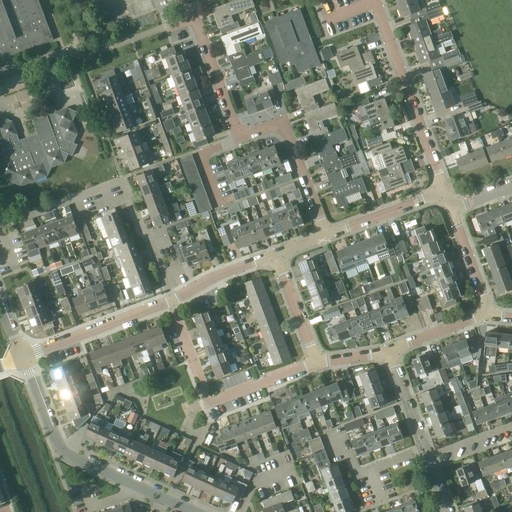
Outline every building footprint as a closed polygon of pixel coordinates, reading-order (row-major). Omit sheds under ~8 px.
[(0,0),(0,59),(54,40),(45,17),(46,17),(39,0),(0,0)] [(231,15),(238,12),(255,7),(252,0),(236,0),(212,9),(219,29),(220,28),(223,34),(240,28),(238,21),(234,23),(231,15)] [(410,14),(412,19),(441,9),(439,2),(419,9),(416,0),(397,0),(401,8),(399,9),(402,17),(410,14)] [(441,9),(412,19),(410,20),(413,25),(408,27),(411,35),(413,35),(416,45),(432,39),(432,38),(426,22),(444,15),(441,9)] [(300,10),(267,22),(282,64),(289,62),(291,66),(296,64),(299,72),(321,64),(315,49),(311,37),(303,16),(300,10)] [(230,55),(232,61),(246,55),(244,49),(241,50),(239,43),(264,34),(260,22),(221,37),(222,39),(223,38),(229,56),(230,55)] [(455,40),(451,31),(433,38),(432,38),(432,39),(416,45),(420,55),(418,55),(421,63),(439,57),(435,46),(452,39),(453,41),(455,40)] [(171,67),(190,60),(189,56),(187,57),(185,51),(177,54),(174,46),(160,51),(163,59),(167,57),(171,67)] [(323,56),(332,53),(329,46),(321,50),(323,56)] [(361,61),(373,57),(371,51),(360,54),(357,46),(336,54),(342,68),(349,65),(352,72),(363,67),(361,61)] [(443,55),(445,61),(459,56),(457,49),(443,55)] [(253,74),(251,75),(248,68),(265,61),(261,50),(246,55),(232,61),(230,62),(231,63),(232,63),(238,81),(240,80),(242,86),(256,81),(253,74)] [(461,62),(461,61),(459,56),(445,61),(447,67),(461,62)] [(363,67),(352,72),(357,86),(368,81),(370,88),(383,83),(380,74),(376,75),(372,64),(376,63),(373,57),(361,61),(363,67)] [(174,76),(192,69),(190,64),(192,63),(190,60),(171,67),(174,76)] [(140,68),(135,70),(139,79),(144,77),(142,72),(140,68)] [(177,85),(197,78),(196,75),(194,75),(192,69),(174,76),(177,85)] [(432,93),(448,87),(441,69),(423,75),(426,83),(428,83),(432,93)] [(273,86),(283,82),(280,72),(270,76),(273,86)] [(99,81),(103,92),(120,85),(125,84),(121,73),(99,81)] [(144,77),(139,79),(142,86),(147,84),(144,77)] [(181,95),(199,88),(196,82),(198,81),(197,78),(177,85),(181,95)] [(325,78),(295,90),(295,91),(296,91),(303,109),(304,108),(306,114),(320,109),(318,103),(316,103),(313,96),(330,90),(330,89),(326,78),(325,78)] [(150,85),(153,94),(159,92),(155,83),(150,85)] [(107,102),(127,95),(125,90),(123,91),(120,85),(103,92),(107,102)] [(448,87),(432,93),(436,103),(434,104),(437,112),(454,105),(448,87)] [(184,104),(204,96),(203,93),(201,94),(199,88),(181,95),(184,104)] [(335,93),(338,101),(344,99),(341,91),(335,93)] [(157,104),(162,102),(159,92),(153,94),(157,104)] [(250,115),(274,106),(268,92),(245,100),(250,115)] [(111,112),(128,106),(126,100),(128,99),(127,95),(107,102),(111,112)] [(188,113),(205,106),(203,100),(205,99),(204,96),(184,104),(186,110),(188,113)] [(464,107),(478,102),(476,96),(462,101),(464,107)] [(147,99),(151,109),(155,107),(152,97),(147,99)] [(370,103),(368,98),(356,102),(358,108),(361,117),(367,114),(369,119),(390,112),(385,98),(370,103)] [(462,114),(446,120),(450,131),(448,132),(451,140),(469,133),(477,131),(473,120),(474,120),(471,112),(481,109),(483,108),(481,101),(478,102),(464,107),(466,113),(462,114)] [(306,114),(304,114),(305,116),(312,134),(313,133),(315,139),(329,134),(327,128),(325,128),(323,121),(339,115),(338,112),(341,111),(337,102),(335,103),(320,109),(306,114)] [(73,156),(78,144),(74,142),(78,134),(73,121),(77,112),(68,107),(57,111),(55,105),(45,109),(47,115),(33,120),(38,133),(20,140),(13,121),(3,117),(0,124),(0,168),(3,177),(22,186),(48,176),(52,167),(65,162),(69,154),(73,156)] [(114,122),(134,115),(132,110),(130,111),(128,106),(111,112),(114,122)] [(191,122),(211,115),(209,112),(207,112),(205,106),(188,113),(189,118),(191,122)] [(155,107),(151,109),(154,119),(159,117),(155,107)] [(374,133),(368,136),(365,137),(369,146),(383,141),(382,137),(383,137),(381,131),(395,126),(390,112),(369,119),(374,133)] [(134,115),(114,122),(118,133),(136,126),(134,120),(136,119),(134,115)] [(191,122),(194,131),(212,124),(210,119),(212,118),(211,115),(191,122)] [(173,119),(164,122),(168,132),(173,130),(173,129),(176,127),(173,119)] [(157,125),(161,135),(165,133),(161,123),(157,125)] [(194,142),(196,148),(209,144),(207,137),(215,134),(213,128),(215,127),(214,124),(212,124),(194,131),(198,141),(194,142)] [(180,126),(173,129),(175,134),(182,131),(180,126)] [(329,134),(313,139),(314,141),(315,140),(321,158),(322,158),(324,164),(338,158),(336,152),(332,145),(348,139),(344,128),(329,134)] [(499,138),(504,135),(502,129),(496,131),(499,138)] [(121,142),(124,149),(142,142),(138,132),(115,140),(117,144),(121,142)] [(511,138),(500,143),(505,156),(511,153),(511,138)] [(361,150),(358,139),(353,141),(357,151),(361,150)] [(125,153),(127,159),(145,152),(142,142),(124,149),(119,150),(120,154),(125,153)] [(390,142),(371,149),(378,171),(379,170),(387,167),(399,163),(401,169),(413,165),(411,159),(408,160),(403,146),(393,150),(390,142)] [(492,162),(505,156),(500,143),(487,148),(492,162)] [(268,146),(265,147),(265,149),(266,149),(272,167),(282,164),(275,146),(269,148),(268,146)] [(263,171),(272,167),(266,149),(265,149),(259,152),(259,150),(256,151),(263,171)] [(470,154),(475,168),(488,163),(483,149),(470,154)] [(357,152),(362,164),(366,162),(362,150),(357,152)] [(149,163),(147,157),(152,156),(150,151),(145,152),(127,159),(123,161),(124,165),(129,163),(131,170),(149,163)] [(254,174),(263,171),(256,151),(252,152),(253,154),(247,156),(254,174)] [(332,183),(334,188),(348,183),(345,177),(343,178),(340,171),(358,164),(357,162),(360,161),(357,152),(353,153),(338,158),(324,164),(322,164),(323,166),(324,165),(330,183),(332,183)] [(183,164),(195,160),(193,154),(181,159),(183,164)] [(462,173),(475,168),(470,154),(457,160),(462,173)] [(244,177),(254,174),(247,156),(241,158),(240,156),(237,157),(244,177)] [(230,169),(224,171),(228,183),(235,181),(244,177),(237,157),(234,159),(235,161),(228,163),(230,168),(230,169)] [(185,170),(197,165),(195,160),(183,164),(185,170)] [(383,182),(377,184),(381,193),(408,183),(404,174),(415,170),(413,165),(401,169),(399,163),(387,167),(379,170),(383,182)] [(152,170),(137,176),(138,178),(141,186),(157,181),(154,175),(159,173),(165,171),(163,164),(151,169),(152,170)] [(187,175),(199,171),(197,165),(185,170),(187,175)] [(189,181),(201,176),(199,171),(187,175),(189,181)] [(279,185),(293,180),(291,172),(276,178),(279,185)] [(191,186),(203,182),(201,176),(189,181),(191,186)] [(348,183),(334,188),(332,189),(332,190),(333,190),(339,208),(348,205),(345,197),(360,192),(361,194),(368,192),(362,178),(348,183)] [(157,181),(141,186),(144,194),(144,195),(144,197),(165,189),(171,187),(169,182),(159,186),(157,181)] [(193,192),(205,187),(203,182),(191,186),(193,192)] [(282,195),(297,189),(294,183),(280,188),(282,195)] [(195,197),(207,193),(205,187),(193,192),(195,197)] [(236,201),(251,195),(248,188),(234,194),(236,201)] [(149,207),(164,201),(162,195),(167,193),(165,189),(144,197),(145,199),(146,198),(149,207)] [(197,203),(209,198),(207,193),(195,197),(197,203)] [(385,203),(382,197),(376,199),(379,206),(385,203)] [(209,198),(197,203),(199,208),(211,204),(209,198)] [(152,217),(179,207),(178,202),(166,207),(164,201),(149,207),(152,214),(151,215),(152,217)] [(291,203),(285,205),(287,209),(294,227),(295,229),(298,228),(298,225),(304,223),(302,218),(305,216),(303,210),(299,212),(297,205),(292,207),(291,203)] [(211,204),(199,208),(201,214),(213,209),(211,204)] [(500,208),(506,222),(511,219),(511,204),(500,208)] [(70,236),(80,233),(69,205),(65,207),(68,217),(63,219),(70,236)] [(179,207),(152,217),(153,219),(153,218),(156,227),(171,221),(172,223),(178,221),(175,213),(186,209),(184,205),(179,207)] [(97,219),(96,221),(99,228),(101,229),(106,228),(123,221),(119,211),(117,211),(116,208),(107,211),(102,213),(103,216),(97,219)] [(223,223),(229,221),(224,208),(218,210),(223,223)] [(494,227),(506,222),(500,208),(488,213),(494,227)] [(288,229),(294,227),(287,209),(278,212),(286,232),(289,231),(288,229)] [(271,210),(267,212),(268,216),(269,216),(276,234),(282,231),(282,234),(286,232),(278,212),(273,214),(271,210)] [(70,236),(63,219),(57,221),(53,211),(49,212),(59,240),(70,236)] [(49,244),(59,240),(49,212),(44,214),(48,224),(43,226),(49,244)] [(482,232),(487,230),(490,237),(484,239),(486,245),(498,241),(499,240),(497,235),(497,234),(496,235),(493,227),(494,227),(488,213),(476,217),(482,232)] [(270,236),(276,234),(269,216),(268,216),(260,219),(267,239),(270,238),(270,236)] [(49,244),(43,226),(37,229),(33,218),(29,220),(39,248),(49,244)] [(264,240),(267,239),(260,219),(251,222),(257,240),(263,238),(264,240)] [(39,248),(29,220),(24,222),(28,232),(22,234),(31,257),(41,253),(39,248)] [(123,221),(106,228),(109,238),(126,231),(123,221)] [(249,246),(252,245),(251,243),(257,240),(251,222),(241,226),(249,246)] [(245,247),(249,246),(241,226),(232,229),(238,247),(245,245),(245,247)] [(422,247),(437,241),(433,230),(427,232),(425,226),(416,230),(418,235),(417,235),(422,247)] [(194,244),(201,263),(211,259),(209,253),(214,251),(208,234),(206,229),(200,232),(198,236),(198,239),(199,242),(194,244)] [(130,241),(126,231),(109,238),(113,248),(117,247),(117,246),(130,241)] [(383,234),(372,238),(378,254),(380,261),(396,255),(392,244),(388,246),(383,234)] [(366,258),(378,254),(372,238),(360,242),(366,258)] [(117,246),(117,247),(121,256),(138,250),(134,240),(130,241),(117,246)] [(398,242),(403,254),(408,252),(404,240),(398,242)] [(422,247),(426,258),(441,253),(437,241),(422,247)] [(360,242),(349,247),(357,267),(367,263),(366,259),(366,258),(360,242)] [(397,256),(403,254),(398,242),(392,244),(396,255),(397,256)] [(201,263),(194,244),(184,247),(182,243),(175,246),(182,263),(188,261),(190,267),(201,263)] [(498,244),(484,249),(488,260),(502,255),(499,248),(498,244)] [(349,247),(338,251),(343,264),(340,265),(340,266),(342,272),(343,272),(357,267),(349,247)] [(124,266),(141,260),(138,250),(121,256),(124,266)] [(336,261),(335,259),(332,251),(325,254),(329,264),(336,261)] [(433,268),(449,262),(445,251),(441,253),(426,258),(424,259),(426,265),(420,268),(422,272),(434,268),(433,268)] [(488,260),(492,271),(506,266),(502,255),(488,260)] [(304,274),(319,269),(315,257),(300,263),(304,274)] [(85,267),(96,263),(95,261),(91,258),(83,261),(85,267)] [(128,277),(145,271),(141,260),(124,266),(128,277)] [(336,261),(329,264),(333,274),(340,272),(336,261)] [(82,268),(79,262),(73,265),(75,271),(82,268)] [(430,277),(424,279),(426,284),(432,282),(438,280),(453,274),(449,262),(433,268),(434,268),(436,275),(430,277)] [(496,282),(510,277),(506,266),(492,271),(496,282)] [(45,273),(42,267),(33,271),(35,276),(45,273)] [(307,281),(309,286),(324,280),(319,269),(304,274),(307,281)] [(58,271),(51,273),(56,286),(63,284),(58,271)] [(126,289),(132,287),(149,280),(145,271),(128,277),(123,279),(126,289)] [(453,274),(438,280),(442,291),(457,286),(456,281),(459,280),(456,273),(453,274)] [(248,296),(266,290),(261,277),(244,284),(248,296)] [(511,282),(510,277),(496,282),(501,295),(511,290),(511,282)] [(375,282),(378,289),(389,284),(387,278),(375,282)] [(149,280),(132,287),(126,289),(130,299),(153,291),(149,280)] [(313,297),(328,291),(324,280),(309,286),(313,297)] [(21,299),(39,292),(35,281),(17,287),(21,299)] [(92,286),(100,306),(107,304),(108,304),(110,303),(102,282),(92,286)] [(371,291),(378,289),(375,282),(368,284),(371,291)] [(80,297),(74,299),(80,314),(88,311),(90,311),(82,290),(80,284),(76,286),(80,297)] [(361,295),(371,291),(368,284),(359,288),(361,295)] [(344,285),(337,288),(340,294),(347,291),(344,285)] [(82,290),(90,311),(92,310),(92,309),(100,306),(92,286),(82,290)] [(457,286),(442,291),(446,303),(462,297),(457,286)] [(391,288),(386,289),(390,300),(392,304),(398,319),(409,315),(404,300),(402,296),(395,299),(391,288)] [(254,310),(271,304),(266,290),(248,296),(254,310)] [(317,308),(332,303),(335,302),(331,290),(328,291),(313,297),(317,308)] [(353,298),(360,295),(358,290),(351,292),(353,298)] [(120,291),(112,294),(115,301),(122,298),(120,291)] [(25,309),(43,302),(39,292),(21,299),(25,309)] [(372,302),(378,300),(375,293),(370,295),(372,302)] [(422,298),(426,310),(432,308),(428,296),(422,298)] [(421,312),(426,310),(422,298),(416,300),(421,312)] [(43,302),(25,309),(28,318),(47,312),(46,311),(50,310),(48,306),(45,307),(43,302)] [(259,324),(276,317),(271,304),(254,310),(259,324)] [(381,308),(387,324),(398,319),(392,304),(381,308)] [(326,320),(341,314),(339,307),(324,313),(326,320)] [(375,328),(387,324),(381,308),(370,313),(375,328)] [(56,319),(52,310),(52,309),(46,311),(47,312),(28,318),(32,329),(42,325),(44,331),(55,327),(53,321),(56,319)] [(210,310),(194,316),(197,324),(196,324),(197,326),(218,318),(216,314),(212,316),(210,310)] [(364,332),(375,328),(370,313),(358,317),(364,332)] [(218,318),(197,326),(198,329),(199,329),(202,336),(217,330),(215,325),(225,320),(224,316),(218,318)] [(264,337),(281,331),(276,317),(259,324),(264,337)] [(353,336),(364,332),(358,317),(347,321),(353,336)] [(336,328),(329,331),(333,341),(340,338),(341,341),(353,336),(347,321),(335,326),(336,328)] [(151,329),(159,351),(163,349),(161,344),(167,342),(161,327),(154,329),(153,329),(151,329)] [(243,330),(246,336),(252,334),(249,327),(243,330)] [(217,330),(202,336),(205,344),(204,344),(205,347),(226,339),(231,337),(229,333),(225,334),(222,328),(217,330)] [(155,352),(159,351),(151,329),(149,330),(149,331),(141,334),(147,349),(153,347),(155,352)] [(269,351),(286,345),(281,331),(264,337),(269,351)] [(497,347),(499,334),(486,332),(484,355),(496,357),(497,347)] [(133,336),(131,337),(139,358),(141,364),(151,360),(147,349),(141,334),(133,337),(133,336)] [(499,334),(497,347),(508,348),(509,348),(511,335),(499,334)] [(134,360),(139,358),(131,337),(128,338),(129,339),(121,342),(127,357),(132,355),(134,360)] [(228,343),(226,339),(205,347),(206,349),(209,357),(225,351),(223,345),(228,343)] [(454,344),(460,358),(472,354),(473,358),(479,356),(474,343),(468,345),(466,340),(454,344)] [(121,359),(127,357),(121,342),(113,345),(112,344),(111,344),(119,366),(123,364),(121,359)] [(114,367),(119,366),(111,344),(108,345),(109,346),(101,349),(107,364),(112,362),(114,367)] [(439,356),(444,369),(450,367),(448,363),(460,358),(454,344),(443,348),(445,354),(439,356)] [(286,345),(269,351),(274,365),(291,359),(286,345)] [(101,367),(107,364),(101,349),(92,352),(90,352),(98,374),(103,372),(101,367)] [(212,365),(212,367),(234,359),(232,354),(231,355),(229,349),(225,351),(209,357),(213,365),(212,365)] [(240,357),(242,363),(250,360),(248,354),(240,357)] [(443,382),(439,370),(433,372),(427,355),(414,359),(419,375),(427,372),(430,380),(435,378),(438,385),(444,383),(443,382)] [(234,359),(212,367),(213,369),(214,369),(217,377),(233,371),(238,369),(235,363),(234,359)] [(56,380),(72,374),(68,363),(52,370),(56,380)] [(496,373),(508,371),(507,364),(495,365),(496,373)] [(482,371),(482,375),(496,373),(495,365),(489,366),(489,371),(482,371)] [(364,386),(380,380),(375,369),(360,374),(364,386)] [(439,370),(443,382),(444,383),(444,384),(448,383),(443,369),(439,370)] [(60,391),(78,383),(77,379),(75,380),(72,374),(56,380),(60,391)] [(477,379),(468,382),(471,388),(471,389),(476,387),(477,386),(477,379)] [(348,394),(354,391),(353,390),(355,389),(352,380),(344,383),(348,394)] [(369,397),(384,391),(380,380),(364,386),(369,397)] [(461,392),(458,384),(457,380),(451,382),(456,394),(461,392)] [(63,401),(80,394),(82,393),(78,383),(60,391),(63,401)] [(338,383),(327,387),(332,402),(338,400),(339,402),(340,404),(350,400),(348,394),(344,383),(339,385),(338,383)] [(321,406),(332,402),(327,387),(315,391),(321,406)] [(426,405),(441,399),(437,388),(422,393),(426,405)] [(478,390),(481,397),(486,395),(484,388),(478,390)] [(475,399),(481,397),(478,390),(472,392),(475,399)] [(324,415),(321,407),(321,406),(315,391),(304,395),(310,411),(315,409),(318,417),(319,417),(324,430),(329,428),(326,421),(324,415)] [(348,394),(350,400),(356,398),(354,391),(348,394)] [(369,413),(374,411),(373,408),(388,403),(384,391),(369,397),(371,403),(366,405),(369,413)] [(460,404),(465,402),(461,392),(456,394),(460,404)] [(67,411),(84,404),(80,394),(63,401),(67,411)] [(309,411),(310,411),(304,395),(293,400),(300,420),(311,416),(309,411)] [(507,399),(505,395),(494,399),(496,403),(500,415),(511,411),(507,399)] [(430,415),(445,410),(441,399),(426,405),(430,415)] [(124,406),(130,409),(133,403),(126,400),(124,406)] [(281,404),(275,406),(284,429),(301,422),(300,420),(293,400),(281,404)] [(464,416),(469,414),(465,402),(460,404),(464,416)] [(485,407),(489,419),(500,415),(496,403),(485,407)] [(84,404),(67,411),(71,421),(75,419),(78,425),(85,422),(88,419),(87,415),(88,415),(84,404)] [(357,418),(363,416),(359,406),(354,408),(357,418)] [(381,412),(383,418),(396,413),(394,407),(381,412)] [(477,424),(489,419),(485,407),(473,411),(477,424)] [(434,427),(449,422),(445,410),(430,415),(434,427)] [(261,415),(267,431),(277,427),(271,411),(261,415)] [(469,414),(464,416),(468,425),(473,423),(469,414)] [(257,435),(267,431),(261,415),(250,418),(257,435)] [(104,421),(95,441),(105,446),(112,430),(114,425),(108,422),(110,417),(106,416),(104,420),(104,421)] [(246,439),(257,435),(250,418),(240,422),(246,439)] [(95,441),(104,421),(104,420),(100,419),(98,424),(92,422),(85,437),(95,441)] [(347,432),(361,427),(359,420),(345,426),(347,432)] [(236,442),(246,439),(240,422),(230,426),(236,442)] [(449,422),(434,427),(439,439),(453,433),(449,422)] [(386,428),(392,443),(404,439),(398,423),(386,428)] [(115,450),(124,430),(115,425),(113,431),(112,430),(105,446),(115,450)] [(238,446),(236,442),(230,426),(221,430),(220,429),(220,430),(222,435),(216,438),(221,453),(238,446)] [(381,447),(392,443),(386,428),(375,432),(381,447)] [(125,455),(132,439),(134,434),(124,430),(115,450),(125,455)] [(369,451),(381,447),(375,432),(364,436),(369,451)] [(144,438),(135,459),(145,463),(152,448),(146,446),(148,440),(147,440),(150,435),(146,434),(145,437),(144,438)] [(132,439),(125,455),(135,459),(144,438),(145,437),(141,435),(138,442),(132,439)] [(358,456),(369,451),(364,436),(352,441),(358,456)] [(309,441),(311,447),(323,442),(321,437),(309,441)] [(152,448),(145,463),(155,468),(164,447),(163,447),(165,442),(161,440),(159,445),(159,446),(157,451),(152,448)] [(164,447),(155,468),(165,472),(171,457),(165,455),(170,445),(165,442),(163,447),(164,447)] [(311,447),(313,451),(313,453),(325,449),(323,442),(311,447)] [(315,459),(327,454),(325,449),(313,453),(315,459)] [(506,467),(511,465),(511,449),(501,454),(506,467)] [(171,457),(165,472),(175,476),(183,456),(174,452),(171,457)] [(326,481),(342,475),(337,464),(332,466),(327,454),(315,459),(324,482),(326,481)] [(489,458),(494,472),(506,467),(501,454),(489,458)] [(204,460),(193,485),(203,489),(210,474),(204,472),(207,467),(206,466),(210,457),(206,456),(204,460)] [(484,476),(494,472),(489,458),(478,462),(484,476)] [(190,466),(183,480),(193,485),(204,460),(200,459),(198,463),(198,464),(190,460),(188,465),(190,466)] [(210,474),(203,489),(213,494),(222,474),(226,466),(221,464),(218,472),(216,477),(210,474)] [(470,465),(457,470),(462,486),(475,481),(480,479),(477,473),(473,474),(470,465)] [(222,498),(232,478),(222,474),(213,494),(222,498)] [(324,482),(324,483),(325,488),(326,488),(329,487),(331,492),(346,487),(342,475),(326,481),(324,482)] [(232,478),(222,498),(233,503),(235,497),(241,500),(247,485),(232,478)] [(335,503),(350,498),(346,487),(331,492),(335,503)] [(486,489),(480,491),(473,494),(475,500),(488,495),(486,489)] [(285,511),(282,504),(294,499),(291,490),(262,500),(266,511),(285,511)] [(496,495),(490,497),(495,511),(501,508),(496,495)] [(350,498),(335,503),(337,509),(335,510),(334,511),(347,511),(355,509),(350,498)] [(419,511),(415,501),(404,505),(406,511),(419,511)] [(466,511),(482,511),(479,502),(464,507),(466,511)]
